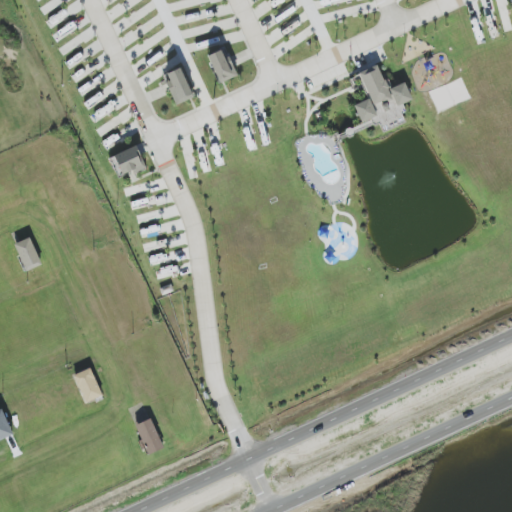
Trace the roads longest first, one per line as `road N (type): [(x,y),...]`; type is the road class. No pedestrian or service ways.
road 1 (residential): [(91,0),(193,223),(213,382),(248,460)]
road 2 (primary): [(511,336),(136,511)]
road 3 (residential): [(0,226),(23,223),(41,232),(122,397),(112,420),(0,470)]
road 4 (residential): [(453,0),(157,142)]
road 5 (primary): [(262,511),(511,396)]
